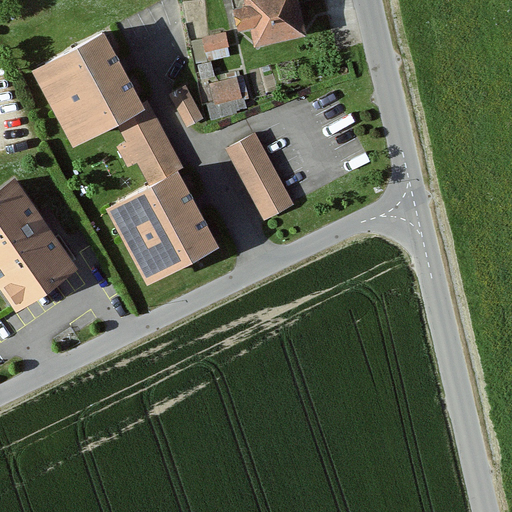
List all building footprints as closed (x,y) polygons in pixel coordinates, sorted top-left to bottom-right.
[(290,0),(237,0),(238,2),(223,5),(227,26),(242,23),(246,43),(297,33),(290,0)] [(206,47),(232,42),(229,26),(203,32),(206,47)] [(91,30),(23,66),(64,141),(110,117),(142,176),(95,201),(137,279),(208,240),(169,169),(180,163),(145,98),(132,105),(91,30)] [(213,73),(214,95),(244,93),(243,72),(213,73)] [(184,85),(168,93),(185,127),(202,119),(184,85)] [(254,133),(225,148),(264,219),(293,203),(254,133)] [(14,180),(0,190),(0,287),(17,311),(77,269),(14,180)]
